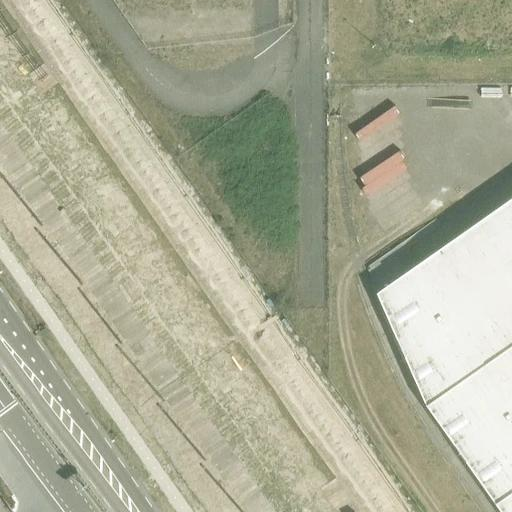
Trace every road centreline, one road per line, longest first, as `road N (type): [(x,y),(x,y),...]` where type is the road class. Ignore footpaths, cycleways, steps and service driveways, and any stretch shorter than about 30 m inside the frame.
road 1 (unclassified): [(135,511),(0,325)]
road 2 (unclassified): [(0,402),(75,511)]
